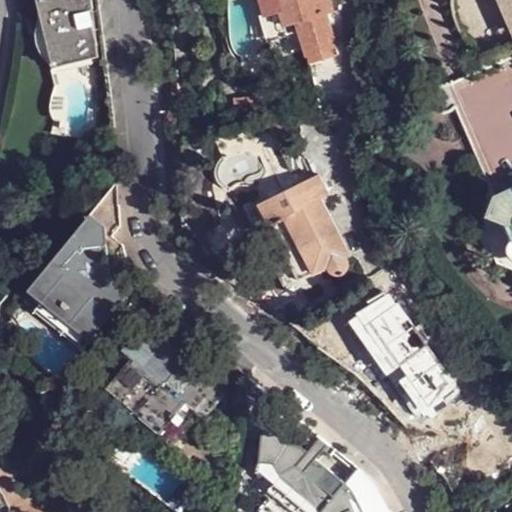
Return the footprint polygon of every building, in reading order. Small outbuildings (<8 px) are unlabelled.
[(43,0),(36,0),(41,18),(53,69),(57,68),(99,58),(98,47),(95,52),(59,61),(43,0)] [(92,0),(43,0),(59,61),(95,52),(98,47),(91,10),(94,7),(92,0)] [(261,0),(271,29),(286,25),(278,0),(261,0)] [(330,0),(278,0),(286,25),(299,22),(327,13),(333,11),(330,0)] [(307,47),(308,55),(337,46),(327,13),(299,22),(307,47)] [(53,69),(41,18),(36,29),(36,37),(36,43),(38,50),(42,58),(50,64),(51,71),(53,79),(56,85),(52,99),(51,111),(52,117),(54,122),(61,122),(58,115),(58,100),(63,83),(59,77),(57,71),(57,68),(53,69)] [(289,35),(299,22),(286,25),(271,29),(274,39),(289,35)] [(299,22),(289,35),(294,51),(307,47),(299,22)] [(304,109),(314,106),(303,58),(294,60),(304,109)] [(236,98),(240,121),(267,116),(266,93),(236,98)] [(285,123),(273,127),(294,171),(305,165),(285,123)] [(290,188),(300,207),(321,197),(331,192),(321,172),(290,188)] [(511,186),(508,189),(509,191),(498,196),(490,214),(508,222),(511,230),(511,241),(510,242),(507,250),(511,259),(511,186)] [(511,259),(507,250),(510,242),(511,241),(511,230),(508,222),(490,214),(498,196),(490,187),(477,218),(496,265),(511,270),(511,259)] [(277,222),(287,216),(286,215),(300,207),(290,188),(274,196),(266,201),(277,222)] [(244,203),(292,292),(297,292),(304,289),(271,225),(273,225),(262,203),(266,201),(274,196),(270,189),(244,203)] [(342,241),(321,197),(300,207),(286,215),(287,216),(316,272),(329,265),(347,256),(350,255),(346,247),(342,241)] [(262,203),(273,225),(277,222),(266,201),(262,203)] [(90,215),(28,291),(43,303),(91,341),(129,293),(109,277),(108,264),(98,255),(106,244),(105,228),(90,215)] [(316,272),(287,216),(277,222),(273,225),(271,225),(304,289),(319,280),(316,272)] [(347,256),(329,265),(332,270),(335,272),(338,272),(341,272),(343,271),(346,269),(347,268),(348,265),(348,261),(348,259),(347,256)] [(319,280),(335,272),(332,270),(329,265),(316,272),(319,280)] [(399,301),(364,325),(396,371),(408,362),(412,367),(415,365),(424,359),(435,373),(445,366),(399,301)] [(43,303),(38,309),(86,348),(91,341),(43,303)] [(183,319),(166,339),(184,353),(201,334),(183,319)] [(146,321),(123,348),(132,356),(108,386),(143,416),(149,409),(168,424),(184,406),(187,402),(199,411),(206,403),(213,408),(228,390),(184,353),(166,339),(146,321)] [(408,362),(396,371),(419,404),(444,387),(438,378),(435,373),(424,359),(415,365),(412,367),(408,362)] [(445,366),(435,373),(438,378),(444,387),(454,380),(445,366)] [(206,403),(199,411),(187,402),(184,406),(202,421),(213,408),(206,403)] [(149,409),(143,416),(162,432),(168,424),(149,409)] [(264,426),(258,472),(262,472),(263,466),(261,466),(261,462),(275,463),(280,474),(299,492),(310,501),(322,487),(335,499),(349,484),(302,445),(289,444),(281,428),(264,426)] [(335,499),(322,511),(364,511),(356,494),(349,484),(335,499)] [(322,487),(310,501),(322,511),(335,499),(322,487)]
